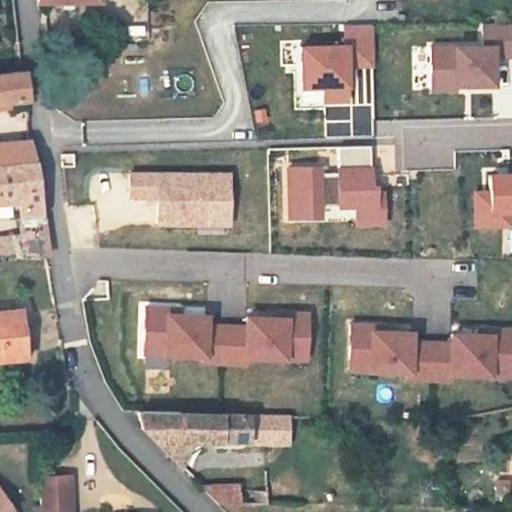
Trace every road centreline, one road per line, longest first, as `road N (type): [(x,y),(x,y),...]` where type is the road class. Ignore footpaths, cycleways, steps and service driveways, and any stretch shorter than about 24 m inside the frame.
road 1 (residential): [(45,140),(226,132),(215,21),(339,10)]
road 2 (residential): [(424,268),(63,262)]
road 3 (residential): [(63,262),(83,388),(201,511)]
road 4 (residential): [(24,0),(45,140)]
road 5 (residential): [(45,140),(63,262)]
